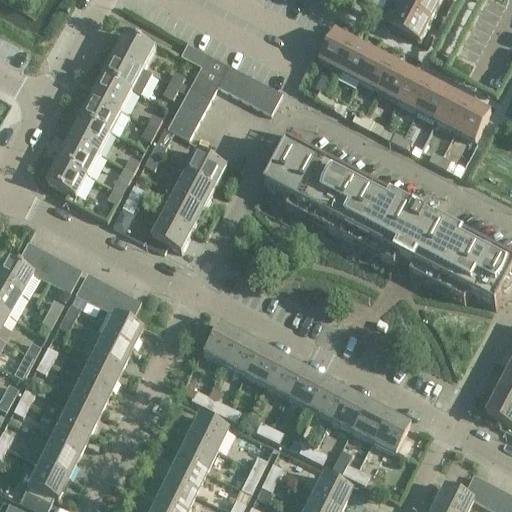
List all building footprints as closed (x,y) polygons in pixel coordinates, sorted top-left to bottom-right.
[(404,0),(399,10),(429,26),(439,6),(426,0),(404,0)] [(419,46),(429,26),(399,10),(389,31),(419,46)] [(143,74),(154,53),(125,37),(114,59),(143,74)] [(340,77),(355,47),(335,37),(319,66),(340,77)] [(359,87),(374,57),(355,47),(340,77),(359,87)] [(181,61),(201,72),(208,60),(187,49),(181,61)] [(378,97),(393,67),(374,57),(359,87),(378,97)] [(102,80),(132,95),(143,74),(114,59),(102,80)] [(208,60),(201,72),(196,81),(217,92),(228,70),(208,60)] [(397,107),(413,77),(393,67),(378,97),(397,107)] [(228,70),(217,92),(228,98),(239,76),(228,70)] [(238,103),(250,82),(239,76),(228,98),(238,103)] [(169,88),(178,93),(184,82),(175,77),(169,88)] [(413,77),(397,107),(416,117),(432,87),(413,77)] [(102,80),(91,101),(121,117),(132,95),(102,80)] [(190,92),(211,103),(217,92),(196,81),(190,92)] [(250,109),(261,87),(250,82),(238,103),(250,109)] [(259,114),(271,93),(261,87),(250,109),(259,114)] [(451,97),(432,87),(416,117),(436,127),(451,97)] [(172,104),(178,93),(169,88),(163,99),(172,104)] [(211,103),(190,92),(185,103),(205,114),(211,103)] [(270,120),(282,98),(271,93),(259,114),(270,120)] [(315,103),(324,107),(328,99),(320,95),(315,103)] [(455,137),(470,107),(451,97),(436,127),(455,137)] [(328,99),(324,107),(332,112),(336,103),(328,99)] [(80,122),(109,138),(121,117),(91,101),(80,122)] [(179,113),(199,125),(205,114),(185,103),(179,113)] [(475,147),(490,117),(470,107),(455,137),(475,147)] [(173,124),(194,135),(199,125),(179,113),(173,124)] [(352,125),(361,130),(365,121),(356,116),(352,125)] [(147,131),(156,135),(162,124),(153,119),(147,131)] [(365,121),(361,130),(369,134),(374,125),(365,121)] [(69,144),(98,159),(109,138),(80,122),(69,144)] [(194,135),(173,124),(168,135),(188,146),(194,135)] [(150,146),(156,135),(147,131),(141,141),(150,146)] [(390,145),(399,150),(404,141),(395,136),(390,145)] [(412,145),(404,141),(399,150),(408,154),(412,145)] [(69,144),(57,165),(87,181),(98,159),(69,144)] [(156,147),(150,159),(160,164),(166,152),(156,147)] [(277,165),(274,164),(272,166),(270,168),(269,171),(267,173),(266,176),(265,178),(264,181),(263,184),(267,186),(264,191),(290,205),(286,214),(394,270),(398,262),(413,270),(409,278),(464,307),(468,299),(495,313),(511,280),(511,267),(436,228),(434,231),(419,223),(420,220),(286,149),(277,165)] [(197,156),(185,178),(215,194),(226,172),(197,156)] [(438,170),(442,162),(433,157),(429,165),(438,170)] [(150,159),(144,170),(154,175),(160,164),(150,159)] [(130,160),(123,173),(133,178),(140,166),(130,160)] [(450,166),(442,162),(438,170),(446,174),(450,166)] [(75,202),(87,181),(57,165),(46,187),(75,202)] [(123,173),(112,194),(122,199),(133,178),(123,173)] [(185,178),(174,199),(203,215),(215,194),(185,178)] [(128,201),(137,206),(143,195),(134,190),(128,201)] [(116,209),(122,199),(112,194),(106,204),(116,209)] [(163,220),(192,236),(203,215),(174,199),(163,220)] [(128,201),(122,212),(132,217),(137,206),(128,201)] [(181,257),(192,236),(163,220),(152,242),(181,257)] [(26,277),(37,254),(26,248),(15,270),(26,277)] [(30,279),(36,282),(48,260),(37,254),(26,277),(30,279)] [(36,282),(47,287),(59,265),(48,260),(36,282)] [(0,268),(0,288),(19,300),(30,279),(26,277),(15,270),(3,263),(0,268)] [(59,265),(47,287),(58,293),(69,271),(59,265)] [(69,271),(58,293),(68,298),(80,276),(69,271)] [(85,306),(97,285),(86,279),(74,301),(85,306)] [(97,285),(85,306),(96,311),(107,291),(97,285)] [(0,288),(0,316),(7,321),(19,300),(0,288)] [(107,291),(96,311),(107,316),(118,296),(107,291)] [(118,296),(107,316),(111,319),(118,321),(128,301),(118,296)] [(128,301),(118,321),(131,327),(140,308),(128,301)] [(46,316),(56,321),(61,311),(52,305),(46,316)] [(63,321),(73,326),(79,315),(69,309),(63,321)] [(0,344),(5,347),(10,337),(1,331),(7,321),(0,316),(0,344)] [(50,333),(56,321),(46,316),(40,327),(50,333)] [(101,340),(131,354),(142,332),(131,327),(118,321),(111,319),(101,340)] [(67,337),(73,326),(63,321),(57,332),(67,337)] [(201,358),(223,370),(239,341),(217,329),(201,358)] [(56,335),(52,341),(65,348),(69,342),(56,335)] [(120,376),(131,354),(101,340),(91,361),(120,376)] [(223,370),(244,381),(260,352),(239,341),(223,370)] [(24,358),(34,363),(39,353),(29,348),(24,358)] [(47,351),(40,363),(50,368),(56,357),(47,351)] [(244,381),(265,392),(281,363),(260,352),(244,381)] [(28,375),(34,363),(24,358),(18,369),(28,375)] [(91,361),(80,383),(110,397),(120,376),(91,361)] [(44,379),(50,368),(40,363),(34,374),(44,379)] [(287,403),(302,374),(281,363),(265,392),(287,403)] [(287,403),(308,414),(323,385),(302,374),(287,403)] [(496,396),(511,404),(511,377),(508,375),(496,396)] [(99,419),(110,397),(80,383),(69,404),(99,419)] [(323,385),(308,414),(329,426),(344,396),(323,385)] [(1,401),(11,406),(17,395),(6,390),(1,401)] [(18,405),(28,410),(34,399),(24,394),(18,405)] [(202,411),(207,401),(195,395),(190,405),(202,411)] [(365,407),(344,396),(329,426),(350,437),(365,407)] [(511,404),(496,396),(485,418),(511,431),(511,404)] [(0,415),(4,418),(11,406),(1,401),(0,401),(0,415)] [(207,401),(202,411),(223,421),(228,411),(207,401)] [(88,440),(99,419),(69,404),(59,425),(88,440)] [(22,421),(28,410),(18,405),(12,416),(22,421)] [(371,448),(386,419),(365,407),(350,437),(371,448)] [(228,411),(223,421),(234,427),(239,416),(228,411)] [(393,459),(408,430),(386,419),(371,448),(393,459)] [(186,442),(216,457),(226,434),(197,420),(186,442)] [(48,447),(78,462),(88,440),(59,425),(48,447)] [(266,442),(271,432),(259,427),(254,437),(266,442)] [(271,432),(266,442),(278,448),(282,438),(271,432)] [(0,449),(5,452),(11,441),(1,436),(0,438),(0,449)] [(176,464),(205,478),(216,457),(186,442),(176,464)] [(309,463),(314,453),(292,442),(292,443),(292,442),(287,452),(309,463)] [(38,468),(67,483),(78,462),(48,447),(38,468)] [(314,453),(309,463),(321,469),(326,459),(314,453)] [(250,473),(260,478),(268,461),(261,457),(258,462),(256,461),(250,473)] [(195,499),(205,478),(176,464),(165,485),(195,499)] [(56,505),(67,483),(38,468),(27,490),(56,505)] [(265,481),(275,486),(281,474),(271,469),(265,481)] [(352,484),(357,474),(346,469),(341,478),(352,484)] [(250,499),(260,478),(250,473),(240,494),(250,499)] [(357,474),(352,484),(364,490),(368,480),(357,474)] [(270,496),(275,486),(265,481),(260,491),(270,496)] [(310,503),(328,511),(341,511),(350,495),(321,481),(310,503)] [(462,500),(471,507),(474,508),(484,487),(472,481),(462,500)] [(155,506),(166,511),(188,511),(195,499),(165,485),(155,506)] [(474,508),(480,511),(485,511),(495,492),(484,487),(474,508)] [(431,511),(468,511),(471,507),(462,500),(442,490),(431,511)] [(499,511),(506,498),(495,492),(485,511),(499,511)] [(234,504),(230,511),(243,511),(245,509),(250,499),(240,494),(239,493),(233,504),(234,504)] [(511,501),(506,498),(499,511),(511,511),(511,501)] [(328,511),(310,503),(305,511),(328,511)]
